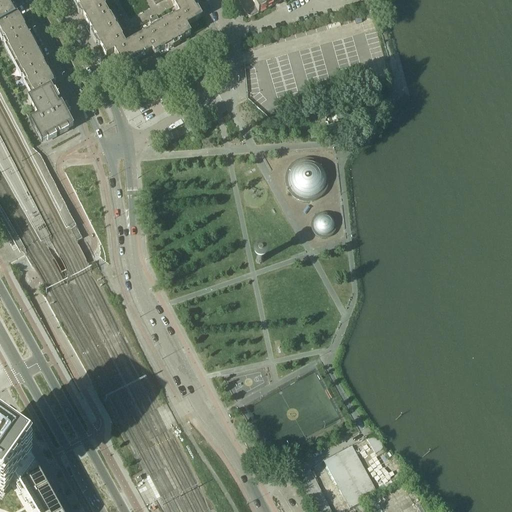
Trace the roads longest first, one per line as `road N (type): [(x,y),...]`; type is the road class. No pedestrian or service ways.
road 1 (unclassified): [(255,493),(196,401),(135,277)]
road 2 (residential): [(126,146),(226,91),(229,48),(215,0)]
road 3 (secondary): [(123,511),(40,361)]
road 4 (residential): [(26,0),(107,149)]
road 5 (residential): [(126,146),(114,105),(56,0)]
road 6 (secondary): [(23,370),(97,511)]
road 7 (residential): [(135,277),(126,146)]
road 8 (residential): [(107,149),(135,277)]
